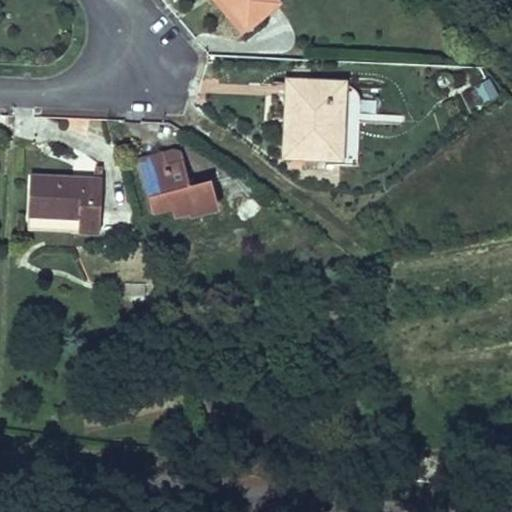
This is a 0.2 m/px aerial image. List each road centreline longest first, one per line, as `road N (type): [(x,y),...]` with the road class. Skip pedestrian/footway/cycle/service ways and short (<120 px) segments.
road 1 (tertiary): [(260,511),(0,478)]
road 2 (residential): [(99,0),(113,35),(97,77),(58,95),(0,93)]
